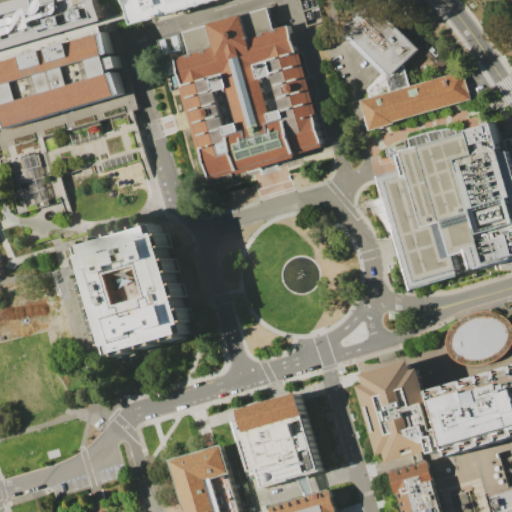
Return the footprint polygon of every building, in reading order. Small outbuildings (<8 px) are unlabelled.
[(0,0),(0,61),(101,33),(99,25),(98,22),(106,20),(103,10),(100,0),(0,0)] [(137,25),(135,21),(133,14),(130,3),(129,0),(220,0),(152,21),(137,25)] [(374,132),(366,97),(384,73),(384,66),(344,31),(371,0),(380,0),(429,50),(409,66),(414,86),(465,70),(475,100),(374,132)] [(176,59),(194,118),(213,180),(238,172),(239,174),(268,165),(296,157),(295,155),(323,147),(289,27),(276,31),(269,8),(188,32),(194,54),(176,59)] [(0,61),(0,105),(7,129),(134,93),(116,29),(114,30),(101,33),(0,61)] [(7,129),(28,205),(67,194),(61,175),(72,172),(95,165),(97,174),(142,161),(147,159),(148,159),(134,111),(139,109),(134,93),(7,129)] [(511,138),(499,113),(470,122),(394,144),(402,170),(379,176),(399,245),(412,289),(462,274),(456,257),(476,251),(481,269),(500,263),(511,259),(511,138)] [(112,334),(109,322),(105,323),(101,309),(105,308),(101,296),(98,297),(94,283),(97,282),(93,271),(90,272),(88,266),(86,258),(89,257),(86,247),(92,245),(91,242),(106,237),(107,241),(118,237),(117,234),(131,230),(132,233),(143,230),(142,226),(156,222),(157,225),(164,223),(167,234),(170,233),(175,247),(171,248),(175,259),(178,258),(182,272),(179,273),(182,285),(186,284),(190,298),(187,299),(188,304),(190,310),(193,309),(197,323),(194,324),(197,334),(190,336),(191,339),(177,343),(176,340),(165,343),(166,346),(152,351),(151,347),(140,351),(141,354),(126,358),(125,355),(119,357),(116,347),(113,348),(112,344),(110,339),(109,335),(112,334)] [(388,311),(388,319),(401,318),(400,311),(388,311)] [(446,350),(444,342),(446,334),(451,326),(461,318),(469,314),(480,311),(490,312),(499,314),(506,318),(511,328),(511,340),(511,345),(507,351),(500,356),(492,361),(487,362),(480,365),(468,365),(458,362),(450,356),(446,350)] [(367,383),(361,384),(381,456),(389,453),(391,460),(442,446),(421,368),(415,370),(411,360),(365,374),(367,383)] [(511,369),(432,392),(451,461),(511,443),(511,369)] [(242,410),(250,434),(242,437),(254,479),(263,476),(267,488),(301,478),(325,471),(301,392),(242,410)] [(250,511),(229,442),(208,448),(177,457),(193,511),(345,511),(337,486),(307,495),(279,503),(250,511)] [(428,462),(390,472),(401,511),(442,511),(438,497),(428,462)] [(481,484),(489,511),(442,511),(438,497),(481,484)] [(511,511),(494,511),(489,495),(508,489),(511,487),(511,511)]
